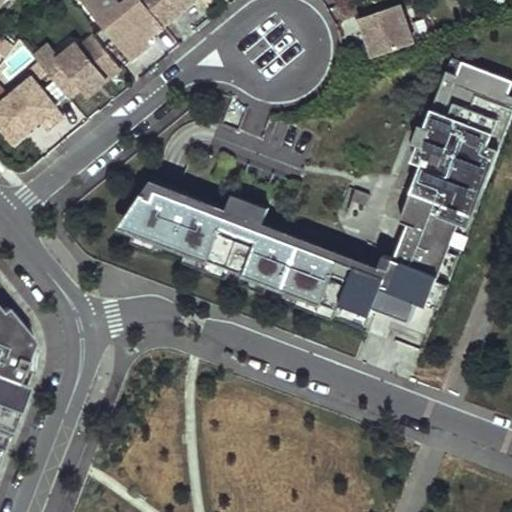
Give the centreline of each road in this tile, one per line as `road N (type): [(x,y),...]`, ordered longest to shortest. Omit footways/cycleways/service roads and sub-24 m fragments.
road 1 (residential): [(79,321),(143,309),(192,318),(511,443)]
road 2 (residential): [(2,218),(175,77),(281,42)]
road 3 (residential): [(79,321),(81,364),(27,511)]
road 4 (residential): [(2,218),(79,321)]
